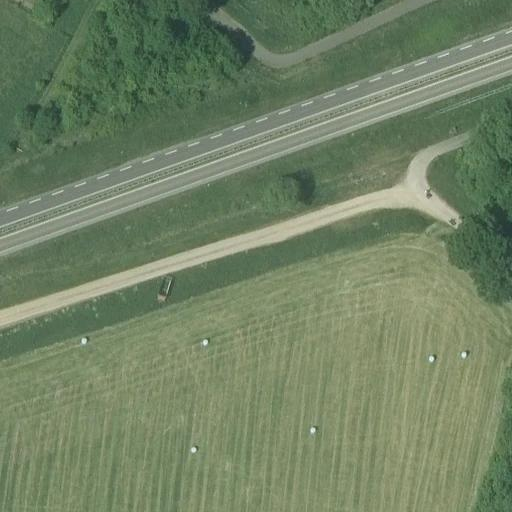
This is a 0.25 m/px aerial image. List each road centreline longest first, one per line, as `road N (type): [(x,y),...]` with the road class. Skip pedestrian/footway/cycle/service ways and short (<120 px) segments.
road 1 (primary): [(0,246),(511,63)]
road 2 (primary): [(511,40),(0,220)]
road 3 (track): [(0,324),(374,200),(426,198)]
road 4 (unclassified): [(433,0),(286,64),(199,0)]
road 5 (unclassified): [(511,278),(426,198),(423,184),(423,156),(511,118)]
